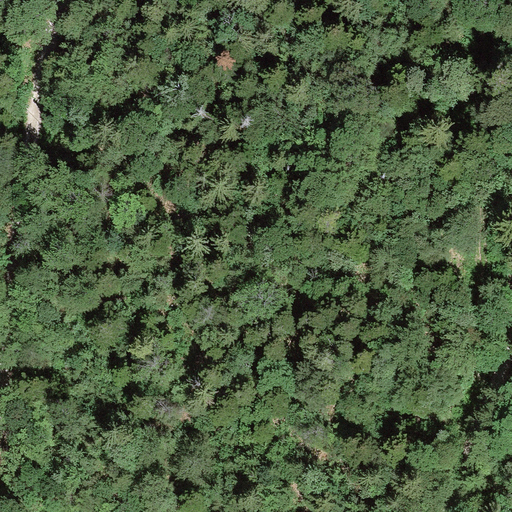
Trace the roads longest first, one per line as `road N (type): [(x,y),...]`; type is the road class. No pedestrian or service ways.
road 1 (track): [(69,0),(42,96),(23,213),(0,452)]
road 2 (track): [(511,354),(453,511)]
